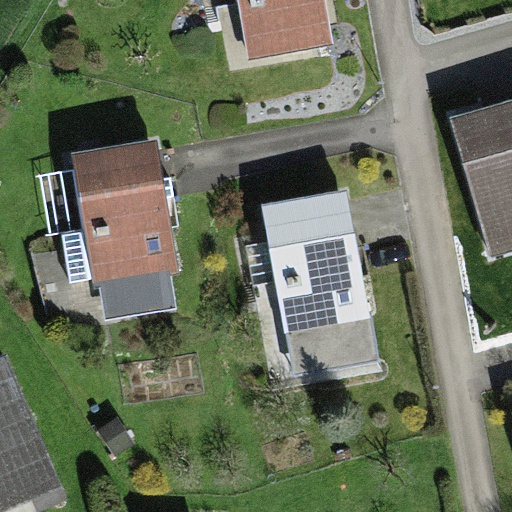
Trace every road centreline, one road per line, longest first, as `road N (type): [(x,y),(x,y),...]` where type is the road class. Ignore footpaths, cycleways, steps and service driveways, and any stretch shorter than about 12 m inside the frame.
road 1 (residential): [(474,511),(382,0)]
road 2 (unknown): [(221,181),(397,88)]
